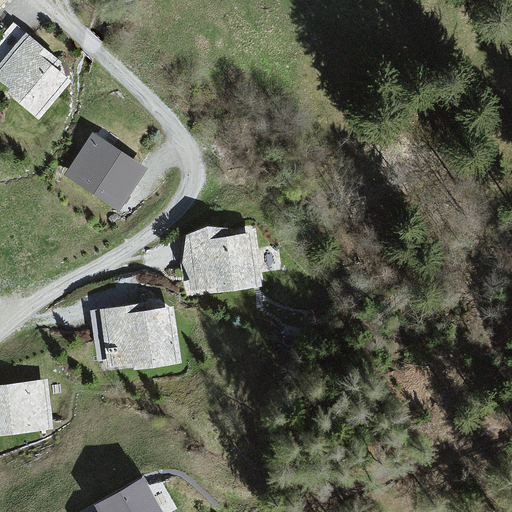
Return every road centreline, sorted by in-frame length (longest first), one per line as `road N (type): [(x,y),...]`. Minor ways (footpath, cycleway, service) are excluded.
road 1 (residential): [(0,323),(178,214),(191,174),(165,126),(38,0)]
road 2 (track): [(511,422),(277,511)]
